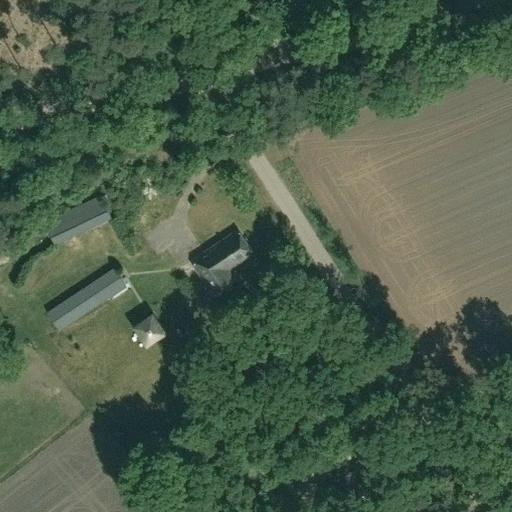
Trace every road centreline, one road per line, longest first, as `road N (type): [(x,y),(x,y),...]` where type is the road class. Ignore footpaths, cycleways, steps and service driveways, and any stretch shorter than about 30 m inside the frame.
road 1 (residential): [(483,511),(194,70)]
road 2 (unclassified): [(194,70),(403,23),(465,0)]
road 3 (unclassified): [(0,117),(194,70)]
